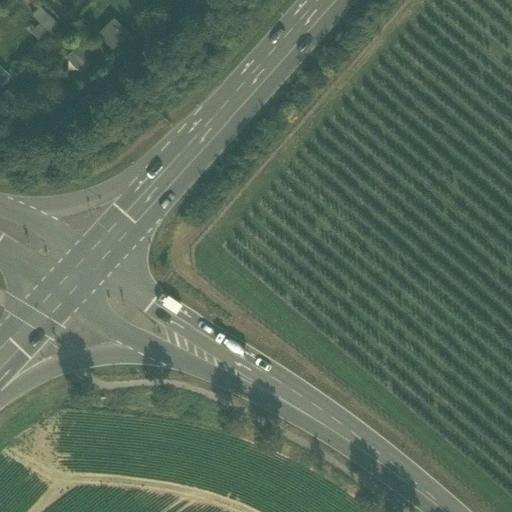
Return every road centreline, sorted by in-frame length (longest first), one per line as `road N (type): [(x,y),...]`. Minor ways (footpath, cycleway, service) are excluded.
road 1 (primary): [(454,511),(292,389),(92,257)]
road 2 (primary): [(170,356),(265,401),(437,511)]
road 3 (primary): [(155,189),(325,0)]
road 4 (primary): [(0,390),(75,360),(170,356)]
road 5 (secondary): [(155,189),(130,184),(50,209),(0,207)]
road 6 (primary): [(63,292),(170,356)]
